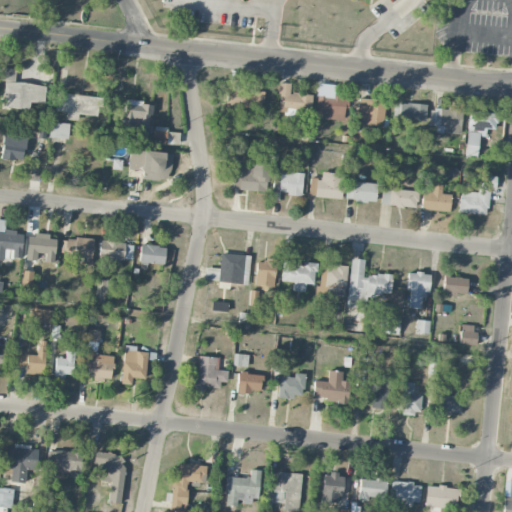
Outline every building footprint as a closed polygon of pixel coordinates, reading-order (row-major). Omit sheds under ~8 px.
[(45,85),(15,84),(15,69),(1,68),(1,82),(5,82),(4,109),(27,110),(28,103),(44,103),(45,85)] [(311,95),(289,94),(290,84),(279,83),(277,110),(310,112),(311,95)] [(260,109),(263,89),(228,84),(225,103),(260,109)] [(99,97),(59,93),(57,112),(67,112),(66,119),(78,121),(79,115),(97,116),(99,97)] [(346,97),(317,96),(316,112),(323,113),(323,120),(346,121),(346,97)] [(357,127),(383,128),(384,101),(357,100),(357,127)] [(152,103),(123,101),(121,132),(150,134),(152,103)] [(425,104),(393,103),(393,121),(425,121),(425,104)] [(430,107),(428,124),(437,125),(436,132),(459,135),(462,110),(430,107)] [(478,137),(485,137),(485,130),(496,130),(497,113),(468,111),(466,157),(477,158),(478,137)] [(69,124),(50,122),(48,137),(67,139),(69,124)] [(167,132),(167,127),(154,127),(154,144),(178,145),(179,133),(167,132)] [(26,138),(4,134),(0,157),(0,158),(22,162),(26,138)] [(128,170),(143,171),(142,179),(167,182),(170,154),(130,150),(128,170)] [(267,191),(268,165),(234,164),(233,190),(267,191)] [(308,196),(340,199),(343,175),(321,172),(321,179),(310,178),(308,196)] [(460,190),(458,213),(487,215),(488,191),(495,191),(496,176),(474,175),(473,191),(460,190)] [(375,203),(377,184),(350,181),(350,188),(346,188),(344,200),(375,203)] [(442,182),(432,182),(432,193),(422,192),(421,210),(449,211),(450,195),(442,194),(442,182)] [(416,207),(417,190),(390,189),(390,184),(382,184),(381,206),(416,207)] [(20,259),(22,233),(4,231),(5,220),(0,219),(0,261),(4,262),(5,257),(20,259)] [(56,237),(27,235),(25,260),(36,261),(36,253),(45,254),(44,262),(58,263),(58,252),(55,252),(56,237)] [(91,263),(93,240),(62,238),(61,256),(83,257),(82,263),(91,263)] [(133,243),(100,242),(99,258),(132,259),(133,243)] [(164,264),(164,246),(140,245),(139,263),(164,264)] [(247,284),(249,255),(220,254),(219,269),(206,268),(205,281),(247,284)] [(281,282),(293,282),(293,291),(305,292),(305,284),(314,285),(316,263),(302,262),(302,265),(291,265),(292,255),(283,254),(281,282)] [(276,261),(256,259),(254,285),(273,287),(276,261)] [(346,307),(366,309),(367,295),(389,296),(391,276),(363,274),(364,260),(350,259),(346,307)] [(322,265),(319,286),(323,287),(322,293),(343,296),(347,268),(322,265)] [(32,287),(33,271),(22,270),(21,287),(32,287)] [(407,272),(406,291),(409,291),(408,308),(424,309),(427,274),(407,272)] [(467,278),(443,277),(442,292),(466,294),(467,278)] [(115,294),(116,281),(97,280),(96,303),(104,304),(104,293),(115,294)] [(210,311),(226,312),(227,303),(211,301),(210,311)] [(399,318),(379,317),(379,334),(399,335),(399,318)] [(428,334),(429,321),(416,320),(416,334),(428,334)] [(459,345),(475,345),(475,325),(460,325),(459,345)] [(99,330),(87,330),(86,350),(98,351),(99,330)] [(14,349),(12,366),(25,367),(25,374),(43,376),(46,341),(38,340),(37,355),(22,354),(22,349),(14,349)] [(131,385),(131,378),(145,379),(148,353),(135,351),(136,346),(124,345),(120,384),(131,385)] [(73,376),(74,352),(65,352),(65,358),(55,358),(54,375),(73,376)] [(112,355),(89,355),(88,379),(111,380),(112,355)] [(219,358),(198,356),(194,389),(204,390),(204,387),(219,389),(220,382),(226,383),(228,371),(217,370),(219,358)] [(314,381),(312,399),(348,402),(349,382),(341,381),(342,372),(328,371),(327,382),(314,381)] [(261,374),(237,373),(236,393),(250,394),(250,391),(261,391),(261,374)] [(302,398),(304,374),(293,373),(293,377),(278,376),(277,397),(302,398)] [(361,387),(360,407),(385,408),(386,379),(365,379),(365,387),(361,387)] [(421,395),(413,395),(414,383),(399,383),(398,413),(420,414),(421,395)] [(462,392),(454,392),(454,395),(437,394),(437,412),(461,413),(462,392)] [(38,448),(5,445),(3,467),(12,467),(11,482),(25,483),(26,469),(36,470),(38,448)] [(80,476),(82,452),(56,449),(53,473),(80,476)] [(119,504),(125,456),(97,452),(93,480),(110,482),(107,503),(119,504)] [(185,511),(187,482),(205,483),(206,466),(178,463),(177,481),(171,481),(169,510),(185,511)] [(259,470),(250,470),(249,478),(227,476),(224,505),(236,507),(237,502),(256,504),(259,470)] [(300,473),(274,472),(274,485),(267,485),(266,503),(283,503),(283,510),(299,511),(300,473)] [(321,503),(341,503),(342,474),(323,473),(321,503)] [(511,511),(511,481),(505,480),(501,511),(511,511)] [(385,481),(358,482),(359,500),(385,499),(385,481)] [(420,483),(391,482),(389,505),(411,506),(411,502),(419,503),(420,483)] [(425,508),(456,509),(457,488),(425,486),(425,508)] [(13,490),(0,487),(0,507),(11,509),(13,490)]
